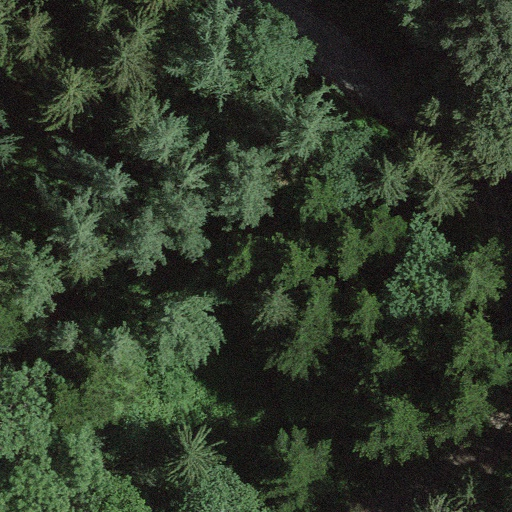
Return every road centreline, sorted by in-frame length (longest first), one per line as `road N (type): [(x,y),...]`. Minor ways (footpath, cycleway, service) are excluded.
road 1 (residential): [(511,167),(249,0)]
road 2 (track): [(511,391),(491,437),(404,511)]
